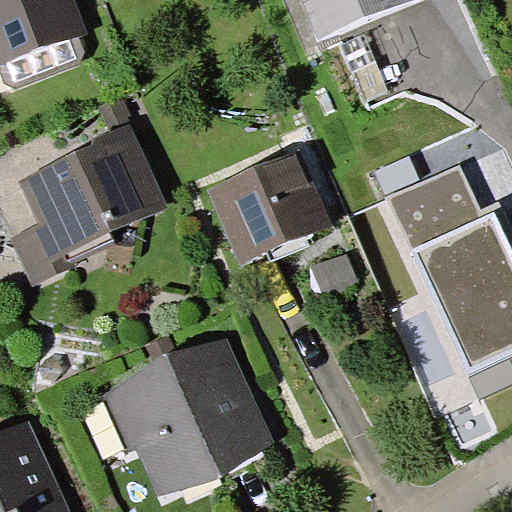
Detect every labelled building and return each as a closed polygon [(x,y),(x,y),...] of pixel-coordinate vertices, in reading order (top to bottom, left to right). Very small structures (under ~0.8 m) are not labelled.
[(73,0),(0,0),(0,84),(93,49),(73,0)] [(285,0),(310,57),(444,0),(285,0)] [(132,137),(8,189),(44,276),(168,225),(132,137)] [(300,160),(205,200),(240,275),(332,238),(300,160)] [(511,352),(511,254),(493,215),(414,253),(471,372),(511,352)] [(223,346),(93,407),(142,511),(172,511),(278,463),(223,346)] [(0,511),(66,511),(26,426),(0,437),(0,511)]
